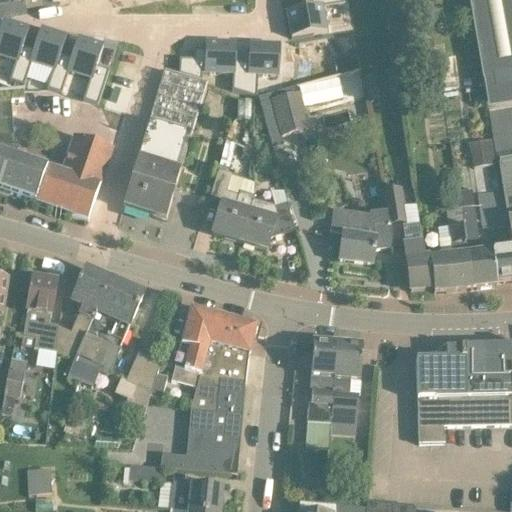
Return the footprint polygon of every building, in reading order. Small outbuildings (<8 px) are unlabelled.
[(342,0),(304,0),(300,1),(300,2),(302,13),(286,15),(290,42),(325,36),(321,12),(344,8),(342,0)] [(511,0),(466,0),(487,113),(511,108),(511,0)] [(30,65),(34,53),(33,53),(22,50),(28,32),(2,23),(0,30),(0,59),(15,64),(9,84),(23,89),(30,65)] [(34,53),(30,65),(52,73),(46,92),(61,97),(68,75),(67,75),(71,62),(70,61),(60,58),(65,40),(40,32),(33,53),(34,53)] [(77,41),(70,61),(71,62),(67,75),(68,75),(89,82),(82,104),(97,109),(108,74),(96,70),(102,49),(77,41)] [(179,62),(178,78),(201,85),(201,77),(232,78),(233,78),(233,66),(234,66),(235,47),(205,46),(204,53),(193,53),(192,63),(179,62)] [(232,78),(231,94),(256,102),(257,79),(278,80),(279,49),(248,48),(248,66),(234,66),(233,66),(233,78),(232,78)] [(454,60),(437,62),(440,92),(458,89),(454,60)] [(165,224),(171,205),(206,87),(201,86),(178,79),(163,74),(128,192),(123,211),(124,211),(126,207),(150,214),(148,219),(165,224)] [(374,79),(361,81),(366,106),(379,104),(374,79)] [(299,97),(269,104),(278,142),(308,135),(299,97)] [(0,193),(87,224),(99,190),(111,153),(74,140),(62,177),(14,160),(12,140),(0,140),(0,193)] [(475,170),(495,167),(491,142),(471,145),(475,170)] [(511,164),(498,167),(511,253),(511,262),(511,164)] [(480,191),(498,188),(496,173),(477,176),(480,191)] [(217,174),(208,203),(221,207),(218,219),(212,238),(239,246),(252,203),(253,199),(239,195),(238,199),(226,195),(231,178),(226,176),(217,174)] [(382,195),(386,215),(388,227),(406,224),(400,192),(382,195)] [(471,194),(458,195),(459,203),(459,211),(460,211),(461,211),(473,210),(472,201),(471,194)] [(477,211),(479,211),(481,233),(505,230),(501,196),(476,199),(477,211)] [(274,210),(252,203),(239,246),(266,254),(270,242),(294,235),(286,207),(274,210)] [(473,210),(461,211),(465,258),(470,293),(495,290),(491,255),(479,257),(473,210)] [(443,261),(430,263),(434,297),(445,296),(470,293),(465,258),(461,211),(460,211),(459,211),(450,212),(445,213),(449,242),(441,243),(443,261)] [(333,216),(330,237),(328,251),(340,253),(338,264),(372,269),(374,254),(393,251),(388,227),(386,215),(369,217),(368,220),(333,216)] [(434,297),(430,263),(430,261),(423,261),(418,230),(402,232),(410,296),(433,293),(434,297)] [(511,262),(511,253),(491,255),(495,290),(496,290),(496,287),(511,284),(511,262)] [(71,336),(58,330),(56,357),(73,364),(74,364),(110,283),(84,271),(70,304),(82,310),(71,336)] [(33,353),(56,357),(58,330),(48,328),(55,287),(32,283),(22,341),(35,343),(33,353)] [(143,297),(110,283),(74,364),(73,364),(67,381),(91,392),(99,375),(108,379),(143,297)] [(196,392),(201,373),(206,355),(216,320),(190,313),(181,348),(176,346),(173,356),(178,357),(171,385),(196,392)] [(216,320),(206,355),(201,373),(245,385),(248,359),(256,330),(216,320)] [(510,351),(483,352),(485,430),(511,429),(511,342),(510,343),(510,351)] [(330,428),(336,348),(312,346),(310,381),(309,395),(312,395),(311,408),(308,408),(306,427),(330,428)] [(336,348),(330,428),(329,438),(353,439),(354,427),(355,417),(356,417),(359,386),(362,350),(336,348)] [(443,431),(485,430),(483,352),(437,353),(437,362),(415,363),(416,404),(418,448),(443,447),(443,431)] [(149,399),(155,378),(160,365),(138,355),(125,384),(120,382),(113,397),(144,412),(149,399)] [(9,367),(3,399),(19,402),(25,369),(9,367)] [(238,456),(245,385),(201,373),(196,392),(188,423),(186,460),(162,458),(161,472),(165,473),(230,479),(233,456),(238,456)] [(166,381),(155,378),(149,399),(160,402),(166,381)] [(165,473),(161,472),(129,469),(128,484),(163,488),(165,473)] [(50,473),(26,474),(27,499),(51,498),(50,473)] [(169,511),(219,511),(222,491),(191,488),(172,486),(169,511)]
